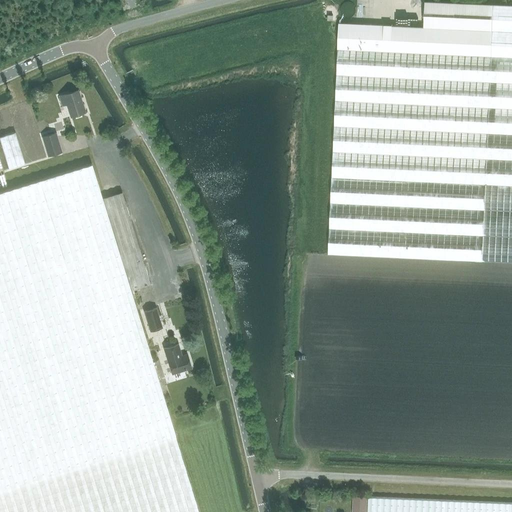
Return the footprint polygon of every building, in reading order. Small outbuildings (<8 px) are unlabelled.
[(511,5),(428,1),(427,27),(339,23),(328,253),(511,261),(511,5)] [(59,96),(62,106),(66,104),(71,117),(85,112),(77,90),(59,96)] [(62,152),(56,133),(40,138),(47,157),(62,152)] [(0,511),(200,511),(177,437),(131,289),(150,283),(121,191),(102,197),(92,166),(0,194),(0,511)] [(143,312),(150,333),(163,329),(156,307),(143,312)] [(163,348),(171,373),(191,367),(187,353),(181,355),(178,343),(163,348)] [(352,511),(367,511),(368,495),(353,494),(352,511)] [(511,511),(511,501),(368,496),(367,511),(511,511)]
